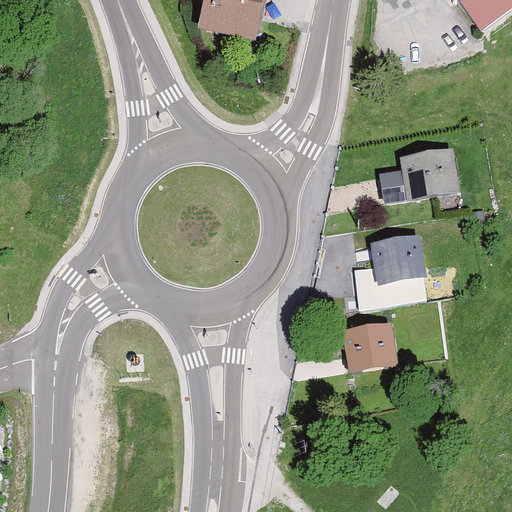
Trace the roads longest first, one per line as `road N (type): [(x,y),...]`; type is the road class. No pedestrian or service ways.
road 1 (primary): [(226,511),(246,295)]
road 2 (primary): [(170,304),(200,391),(199,511)]
road 3 (primary): [(208,143),(119,0)]
road 4 (primary): [(117,0),(142,165)]
road 5 (secondary): [(58,354),(46,511)]
road 6 (secondary): [(118,224),(62,291),(58,354)]
road 7 (secondary): [(279,216),(320,129),(322,78)]
